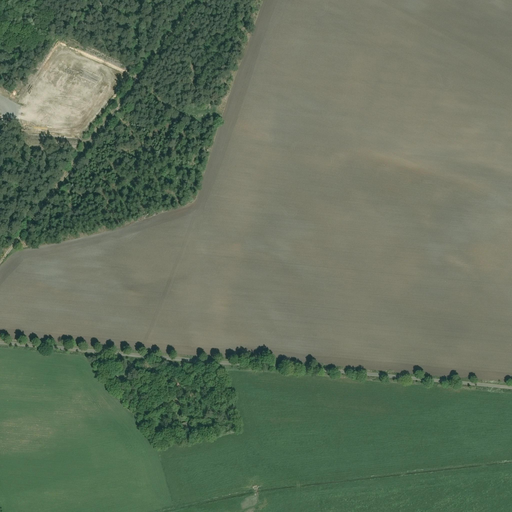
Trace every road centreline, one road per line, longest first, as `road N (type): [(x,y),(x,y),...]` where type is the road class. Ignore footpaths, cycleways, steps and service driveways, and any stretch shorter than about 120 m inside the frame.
road 1 (residential): [(0,343),(511,388)]
road 2 (track): [(0,261),(192,0)]
